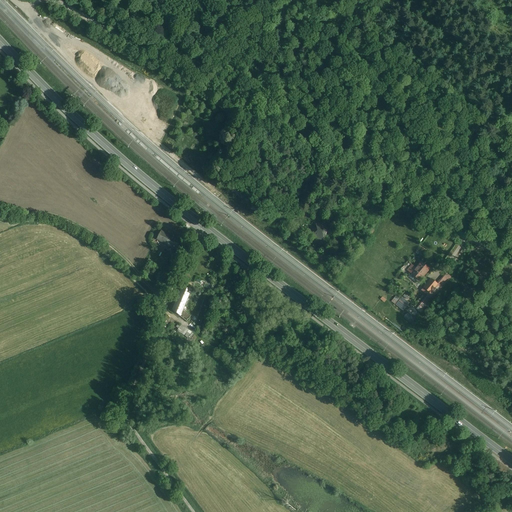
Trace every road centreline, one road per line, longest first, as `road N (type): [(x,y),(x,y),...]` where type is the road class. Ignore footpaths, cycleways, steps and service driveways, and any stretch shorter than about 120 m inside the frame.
road 1 (residential): [(50,0),(251,107),(511,264)]
road 2 (secondary): [(511,460),(199,222)]
road 3 (unclassified): [(193,511),(127,412),(199,222)]
road 4 (secondary): [(199,222),(106,146),(0,41)]
road 5 (track): [(21,222),(38,213),(67,220),(118,252),(154,291),(172,291)]
